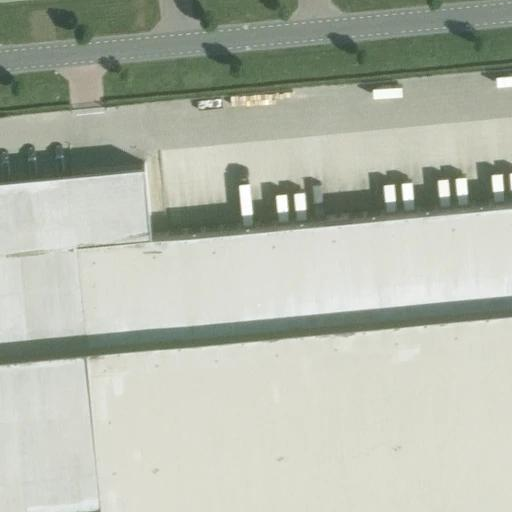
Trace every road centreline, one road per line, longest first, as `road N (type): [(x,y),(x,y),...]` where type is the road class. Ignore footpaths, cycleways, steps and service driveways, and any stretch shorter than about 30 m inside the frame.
road 1 (unknown): [(0,145),(111,133),(123,201),(158,221),(511,178)]
road 2 (unclassified): [(511,11),(0,60)]
road 3 (unknown): [(111,133),(511,93)]
road 4 (unknown): [(0,274),(27,511)]
